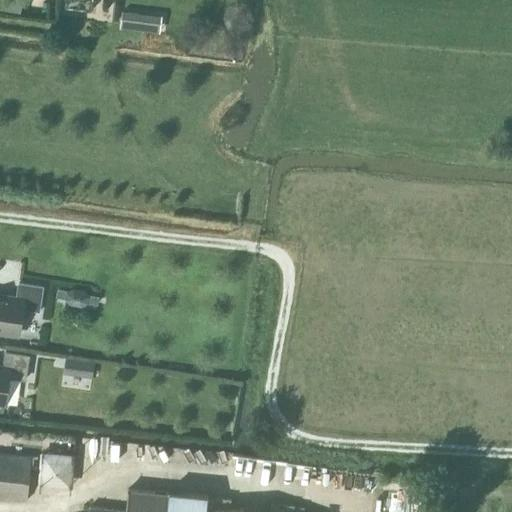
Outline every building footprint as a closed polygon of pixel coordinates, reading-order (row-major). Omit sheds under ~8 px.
[(12,299),(0,297),(0,332),(14,335),(18,309),(34,311),(37,287),(14,284),(12,299)] [(0,361),(0,403),(2,404),(5,377),(22,380),(25,356),(1,352),(0,361)] [(93,361),(64,357),(62,374),(91,378),(93,361)] [(0,453),(0,497),(26,501),(31,456),(0,453)] [(205,511),(208,495),(168,491),(168,492),(127,488),(125,510),(89,507),(89,511),(205,511)]
